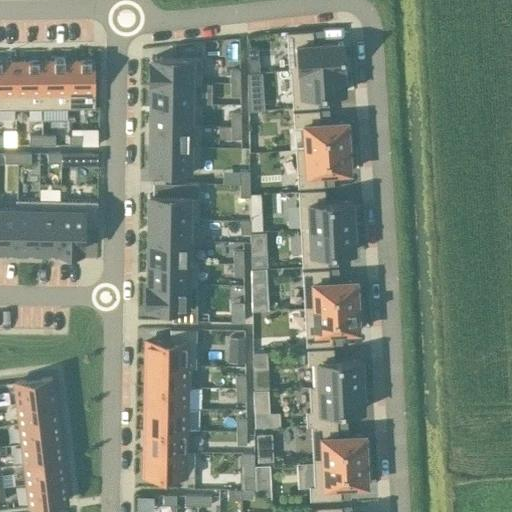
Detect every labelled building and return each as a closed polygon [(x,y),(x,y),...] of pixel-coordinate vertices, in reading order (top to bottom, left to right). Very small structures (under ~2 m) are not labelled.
[(314,31),(288,32),(290,71),(291,71),(291,69),(344,66),(344,68),(345,68),(344,42),(326,43),(315,43),(314,31)] [(151,59),(151,81),(152,81),(152,80),(196,81),(196,82),(201,82),(201,58),(152,57),(152,59),(151,59)] [(54,59),(41,60),(42,107),(68,107),(67,59),(64,59),(64,58),(54,58),(54,59)] [(94,59),(67,59),(68,107),(95,107),(94,59)] [(15,60),(0,60),(0,107),(16,108),(15,60)] [(41,60),(15,60),(16,108),(42,107),(41,60)] [(344,66),(291,69),(291,71),(293,107),(319,106),(318,93),(328,93),(345,92),(344,68),(344,66)] [(240,69),(230,69),(230,81),(240,81),(240,69)] [(152,81),(151,102),(190,103),(190,104),(195,104),(195,103),(196,82),(196,81),(152,80),(152,81)] [(240,81),(230,81),(230,95),(241,95),(240,81)] [(263,94),(248,95),(248,110),(264,109),(263,94)] [(151,102),(151,124),(190,124),(190,122),(190,104),(190,103),(151,102)] [(319,109),(293,111),(294,125),(304,125),(305,147),(305,148),(351,145),(350,125),(347,125),(347,122),(347,121),(347,120),(330,121),(320,122),(319,109)] [(241,112),(231,112),(231,125),(241,125),(241,112)] [(151,124),(151,145),(200,146),(200,122),(190,122),(190,124),(151,124)] [(241,125),(231,125),(231,138),(241,138),(241,125)] [(42,144),(42,134),(29,134),(29,144),(42,144)] [(55,144),(55,134),(42,134),(42,144),(55,144)] [(69,144),(82,144),(82,134),(69,134),(69,144)] [(150,168),(150,169),(199,170),(200,146),(151,145),(150,168)] [(305,147),(295,147),(298,187),(324,185),(323,172),(333,171),(350,170),(350,168),(349,165),(352,165),(351,145),(305,148),(305,147)] [(5,152),(5,162),(18,162),(18,152),(5,152)] [(18,152),(18,162),(31,162),(31,152),(18,152)] [(48,152),(48,162),(61,162),(61,152),(48,152)] [(79,153),(79,165),(97,165),(97,153),(79,153)] [(249,170),(239,170),(239,183),(250,183),(249,170)] [(183,182),(183,190),(187,190),(199,190),(199,182),(183,182)] [(250,183),(239,183),(240,196),(250,196),(250,193),(250,183)] [(324,188),(298,190),(300,228),(353,225),(352,200),(335,201),(325,201),(324,188)] [(250,205),(261,205),(260,193),(250,193),(250,196),(250,205)] [(149,194),(149,196),(150,196),(149,218),(193,218),(193,220),(198,220),(199,195),(153,194),(149,194)] [(16,198),(16,208),(17,208),(16,247),(38,248),(39,199),(16,198)] [(39,199),(38,248),(58,248),(60,248),(60,199),(39,199)] [(60,248),(58,248),(58,249),(59,249),(81,250),(81,249),(83,249),(84,225),(97,226),(97,200),(60,199),(60,248)] [(0,207),(0,247),(16,247),(17,208),(16,208),(0,207)] [(149,218),(149,239),(193,240),(193,220),(193,218),(149,218)] [(250,219),(240,220),(240,233),(250,232),(250,219)] [(353,225),(300,228),(302,266),(328,264),(327,251),(338,251),(354,250),(354,244),(357,244),(356,228),(353,228),(353,225)] [(149,239),(149,261),(193,262),(193,261),(193,240),(149,239)] [(242,249),(233,249),(233,262),(243,262),(242,249)] [(265,253),(250,254),(250,267),(265,266),(265,253)] [(149,282),(149,283),(197,283),(197,261),(193,261),(193,262),(149,261),(149,282)] [(243,262),(233,262),(233,275),(243,275),(243,262)] [(264,268),(250,269),(250,290),(265,289),(264,268)] [(328,268),(302,269),(304,307),(360,304),(359,284),(356,284),(356,281),(356,279),(339,280),(329,281),(328,268)] [(147,282),(147,305),(148,305),(148,307),(173,307),(173,319),(197,320),(197,307),(197,283),(149,283),(149,282),(147,282)] [(244,301),(231,301),(231,321),(234,321),(245,321),(244,307),(244,301)] [(360,304),(304,307),(306,345),(332,344),(332,331),(341,330),(359,330),(359,328),(358,328),(358,325),(361,324),(360,304)] [(147,340),(147,364),(191,365),(191,366),(196,366),(197,328),(170,327),(170,340),(147,340)] [(229,337),(229,350),(243,350),(243,337),(229,337)] [(333,347),(307,348),(308,363),(312,363),(314,385),(314,386),(362,384),(361,358),(334,360),(333,347)] [(267,352),(253,352),(253,368),(267,367),(267,352)] [(147,364),(147,385),(186,386),(186,387),(190,387),(191,366),(191,365),(147,364)] [(245,374),(235,374),(236,387),(246,387),(245,374)] [(17,402),(54,398),(52,377),(15,381),(17,402)] [(310,410),(306,410),(306,425),(311,425),(311,424),(337,422),(336,410),(364,408),(364,402),(367,401),(366,386),(363,386),(362,384),(314,386),(314,385),(309,385),(310,410)] [(147,385),(146,407),(185,408),(186,387),(186,386),(147,385)] [(246,387),(236,387),(236,400),(246,400),(246,387)] [(17,402),(20,422),(57,418),(54,398),(17,402)] [(146,407),(146,429),(185,429),(185,408),(146,407)] [(269,412),(255,413),(255,426),(278,425),(278,412),(269,412)] [(246,417),(236,417),(236,430),(246,430),(246,417)] [(57,418),(20,422),(22,443),(59,438),(57,418)] [(337,422),(311,424),(311,425),(313,461),(369,458),(368,438),(365,438),(365,434),(365,433),(338,434),(337,422)] [(146,429),(146,450),(185,451),(185,450),(185,429),(146,429)] [(246,430),(236,430),(237,443),(247,443),(246,430)] [(25,463),(62,459),(59,438),(22,443),(25,463)] [(271,448),(257,448),(257,461),(272,460),(271,448)] [(146,450),(145,474),(194,475),(194,450),(185,450),(185,451),(146,450)] [(314,484),(309,485),(310,500),(341,498),(340,485),(350,484),(367,484),(367,482),(367,478),(370,478),(369,458),(313,461),(314,484)] [(64,479),(62,459),(25,463),(27,484),(64,479)] [(255,475),(245,475),(245,488),(255,488),(255,481),(255,475)] [(27,484),(30,505),(67,500),(64,479),(27,484)] [(255,481),(255,488),(270,500),(269,481),(255,481)] [(228,489),(228,499),(241,499),(241,489),(228,489)] [(242,490),(241,498),(252,499),(252,490),(242,490)] [(163,494),(163,504),(176,504),(176,494),(163,494)] [(185,494),(185,504),(198,504),(198,494),(185,494)] [(198,494),(198,504),(211,505),(211,495),(198,494)]
